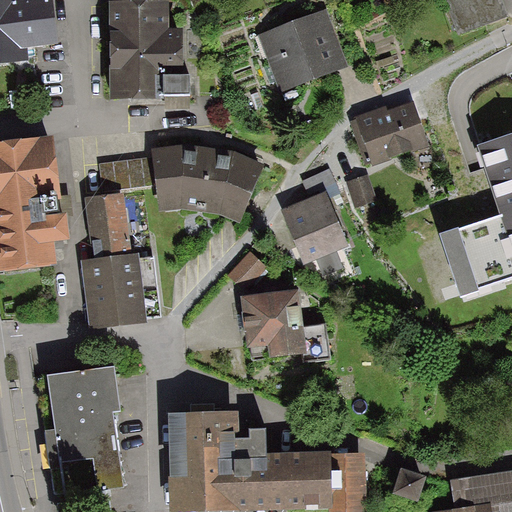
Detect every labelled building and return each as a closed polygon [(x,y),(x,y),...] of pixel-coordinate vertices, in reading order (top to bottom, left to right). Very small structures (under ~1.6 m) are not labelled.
[(0,0),(0,62),(28,59),(27,47),(56,44),(50,0),(0,0)] [(445,0),(459,37),(510,18),(503,0),(445,0)] [(109,1),(112,99),(166,98),(166,108),(191,107),(190,73),(185,75),(185,34),(170,34),(169,2),(109,1)] [(282,94),(348,68),(326,11),(259,37),(282,94)] [(354,117),(372,167),(430,147),(414,101),(388,110),(386,105),(354,117)] [(53,135),(0,141),(0,270),(56,264),(53,243),(69,241),(66,214),(57,215),(55,199),(60,198),(53,135)] [(511,281),(511,135),(476,148),(499,216),(440,235),(461,298),(511,281)] [(181,209),(220,215),(241,223),(265,165),(234,153),(214,150),(186,145),(152,149),(152,157),(156,186),(160,212),(181,209)] [(103,193),(156,186),(152,157),(99,164),(103,193)] [(329,169),(302,181),(310,199),(328,192),(330,197),(340,193),(329,169)] [(369,175),(346,183),(355,210),(378,202),(369,175)] [(310,199),(282,211),(305,267),(318,261),(339,253),(350,248),(327,192),(310,199)] [(124,194),(86,199),(93,261),(132,256),(124,194)] [(339,253),(318,261),(324,276),(345,267),(339,253)] [(268,269),(250,254),(230,277),(248,292),(268,269)] [(92,330),(146,322),(146,318),(162,316),(154,256),(139,258),(139,255),(132,256),(93,261),(83,263),(92,330)] [(300,295),(242,301),(247,353),(269,351),(270,363),(303,360),(304,366),(331,363),(327,326),(304,328),(300,295)] [(116,369),(49,378),(55,429),(46,431),(50,467),(61,466),(65,497),(124,490),(114,413),(121,412),(116,369)] [(169,511),(333,511),(333,458),(267,459),(267,433),(250,433),(251,441),(240,441),(240,418),(168,420),(169,511)] [(368,511),(367,458),(333,458),(333,511),(368,511)] [(426,482),(401,474),(393,499),(418,507),(426,482)] [(511,511),(511,474),(450,484),(454,511),(492,507),(493,511),(511,511)]
